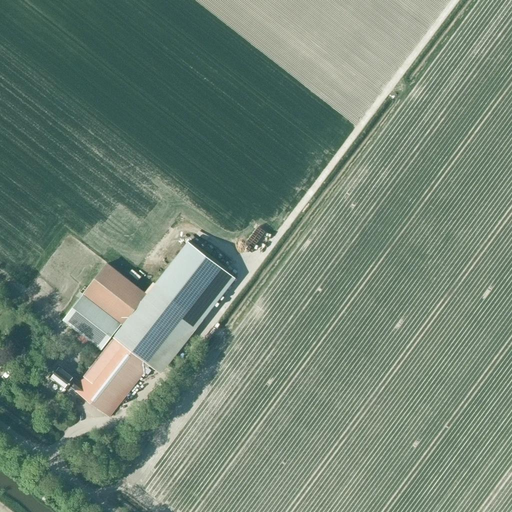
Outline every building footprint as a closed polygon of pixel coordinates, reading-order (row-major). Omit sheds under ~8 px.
[(253,248),(264,233),(254,226),(243,240),(253,248)] [(236,278),(187,240),(155,282),(193,312),(204,320),(236,278)] [(50,376),(67,390),(70,386),(74,389),(73,389),(111,419),(193,312),(155,282),(146,294),(107,264),(63,321),(103,351),(95,361),(79,383),(75,380),(75,379),(58,365),(50,376)] [(14,369),(18,373),(32,354),(24,348),(20,353),(13,348),(4,362),(10,366),(14,369)] [(14,369),(2,384),(6,388),(18,373),(14,369)] [(38,401),(43,396),(38,391),(33,396),(38,401)]
